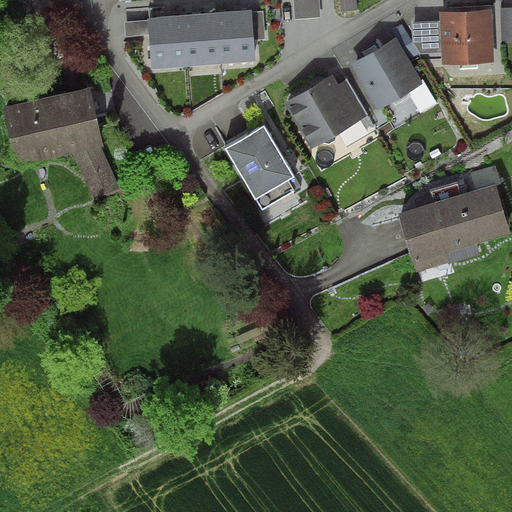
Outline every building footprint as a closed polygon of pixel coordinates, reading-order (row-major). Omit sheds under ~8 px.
[(319,0),(292,0),(294,19),(320,17),(319,0)] [(356,0),(340,0),(341,11),(357,10),(356,0)] [(511,7),(500,8),(501,44),(511,42),(511,7)] [(251,9),(148,18),(148,20),(149,35),(152,68),(255,59),(254,40),(252,12),(251,9)] [(492,9),(439,11),(440,21),(441,52),(441,65),(459,64),(459,69),(478,69),(477,63),(494,62),(492,9)] [(263,11),(252,12),(254,40),(265,39),(263,11)] [(149,35),(148,20),(124,21),(125,36),(149,35)] [(441,52),(440,21),(412,22),(412,42),(419,54),(441,52)] [(395,39),(410,62),(420,56),(419,54),(412,42),(401,25),(391,31),(395,39)] [(410,62),(395,39),(350,67),(377,110),(393,100),(395,105),(411,96),(409,92),(423,83),(410,62)] [(339,84),(332,74),(284,103),(311,149),(322,142),(329,144),(336,140),(336,134),(360,120),(339,84)] [(347,79),(339,84),(360,120),(368,115),(347,79)] [(104,146),(90,87),(3,106),(18,165),(73,153),(94,199),(120,188),(101,147),(104,146)] [(295,178),(264,125),(224,148),(255,201),(289,181),(295,178)] [(289,181),(255,201),(261,210),(295,191),(289,181)] [(434,202),(398,213),(415,273),(480,254),(477,243),(511,233),(496,184),(461,194),(458,183),(431,191),(434,202)]
